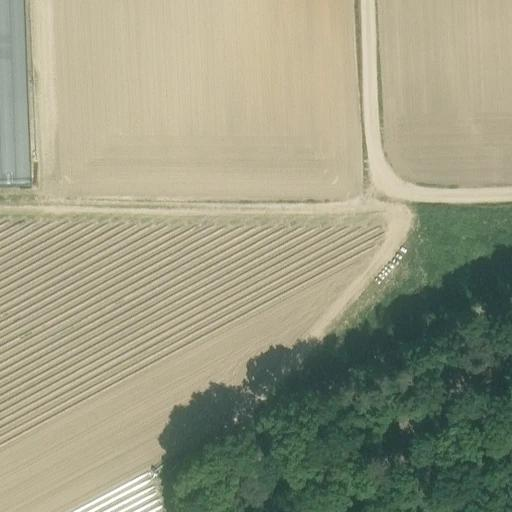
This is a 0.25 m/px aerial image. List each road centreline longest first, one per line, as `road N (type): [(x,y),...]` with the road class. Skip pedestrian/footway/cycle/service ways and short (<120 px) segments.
road 1 (track): [(196,511),(198,463),(511,309)]
road 2 (track): [(365,0),(374,189),(511,191)]
